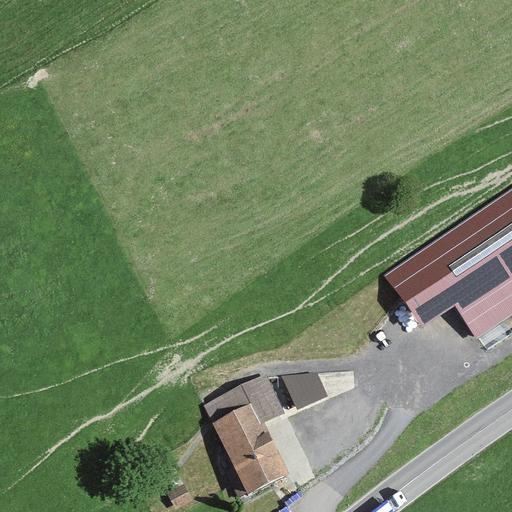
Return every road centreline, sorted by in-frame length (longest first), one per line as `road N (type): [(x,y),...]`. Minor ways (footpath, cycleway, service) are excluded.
road 1 (track): [(326,511),(366,479),(403,408),(511,353)]
road 2 (track): [(452,388),(284,365),(236,375)]
road 3 (primary): [(511,411),(374,511)]
